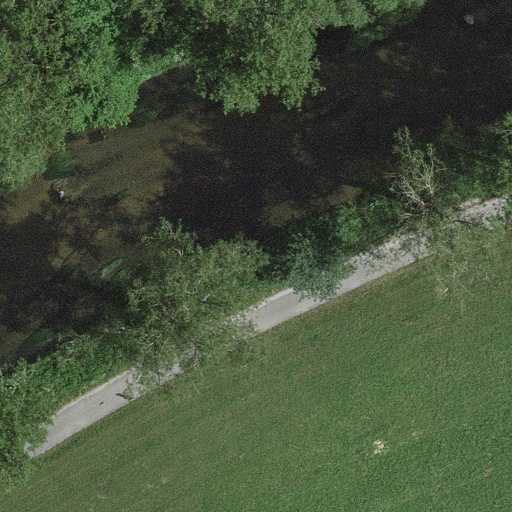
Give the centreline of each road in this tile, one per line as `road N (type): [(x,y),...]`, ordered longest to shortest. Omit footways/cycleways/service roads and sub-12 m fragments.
road 1 (track): [(511,216),(462,232),(0,454)]
road 2 (track): [(215,0),(0,123)]
